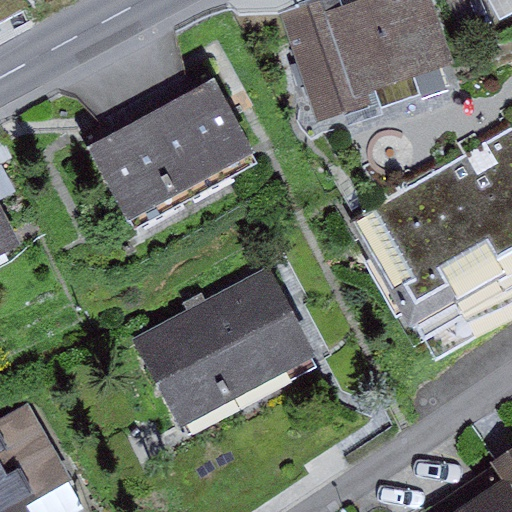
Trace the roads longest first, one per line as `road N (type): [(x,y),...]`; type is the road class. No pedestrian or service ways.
road 1 (residential): [(511,381),(316,511)]
road 2 (tertiary): [(0,80),(149,0)]
